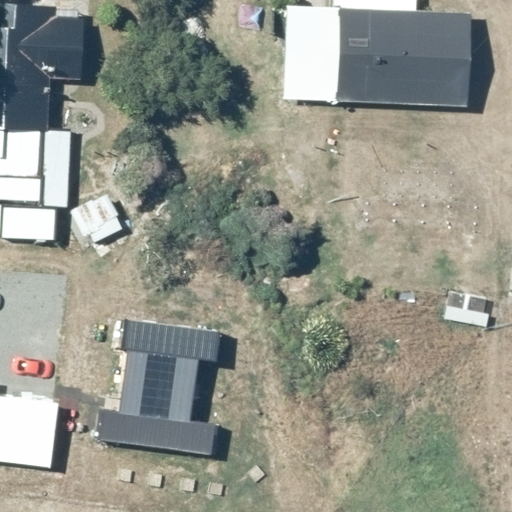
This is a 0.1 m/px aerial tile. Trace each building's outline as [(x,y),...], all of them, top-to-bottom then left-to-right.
[(83,2),(0,0),(0,238),(57,240),(58,204),(67,205),(69,130),(46,129),(47,75),(81,76),(83,2)] [(284,0),(231,0),(230,33),(283,35),(284,0)] [(469,102),(471,11),(288,6),(286,98),(469,102)] [(123,230),(116,189),(68,197),(75,238),(123,230)] [(58,402),(0,394),(0,457),(51,464),(58,402)]
